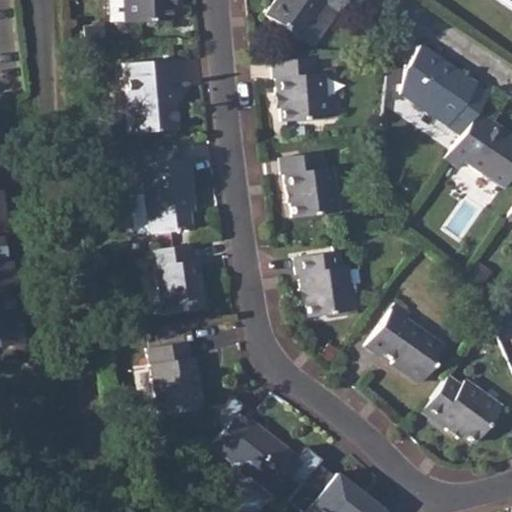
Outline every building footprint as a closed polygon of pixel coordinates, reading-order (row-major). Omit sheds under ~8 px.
[(120,0),(121,22),(166,20),(165,6),(165,0),(120,0)] [(273,0),(263,14),(298,40),(299,39),(324,4),(335,12),(344,0),(273,0)] [(511,0),(497,0),(511,10),(511,0)] [(299,39),(310,47),(335,12),(324,4),(299,39)] [(417,46),(400,70),(397,92),(458,134),(474,111),(487,92),(464,77),(461,81),(457,78),(459,74),(417,46)] [(309,57),(269,61),(271,78),(273,78),(274,93),(277,93),(278,107),(279,121),(324,118),(322,93),(319,93),(317,74),(310,74),(309,57)] [(174,59),(121,64),(128,134),(173,130),(170,102),(168,102),(167,87),(175,87),(174,59)] [(457,78),(461,81),(464,77),(467,73),(462,70),(459,74),(457,78)] [(167,87),(168,102),(170,102),(176,101),(175,87),(167,87)] [(458,134),(442,158),(456,168),(461,162),(500,188),(511,171),(511,143),(510,142),(486,125),(488,121),(474,111),(458,134)] [(486,125),(510,142),(511,138),(511,137),(488,121),(486,125)] [(146,151),(148,164),(161,162),(179,160),(176,146),(146,151)] [(315,152),(276,158),(278,175),(281,174),(283,190),(285,189),(287,203),(289,217),(333,211),(330,187),(327,187),(325,168),(317,169),(315,152)] [(93,154),(70,157),(72,173),(94,171),(93,154)] [(148,164),(133,166),(135,183),(140,182),(142,194),(147,233),(188,230),(186,213),(185,206),(192,205),(185,159),(179,160),(161,162),(148,164)] [(127,200),(132,231),(136,235),(147,233),(142,194),(130,195),(127,200)] [(502,221),(507,224),(510,218),(506,215),(502,221)] [(152,267),(158,305),(159,314),(184,310),(194,309),(202,308),(196,268),(192,269),(190,259),(188,244),(143,251),(146,267),(152,267)] [(343,266),(336,267),(334,251),(292,258),(294,274),(297,274),(299,290),(302,289),(304,302),(306,317),(350,311),(343,266)] [(0,347),(15,345),(11,315),(6,316),(2,290),(7,289),(4,263),(0,263),(0,347)] [(388,309),(403,320),(407,314),(392,303),(388,309)] [(388,309),(362,345),(377,356),(379,353),(390,361),(389,363),(417,383),(430,364),(427,362),(439,346),(403,320),(388,309)] [(499,312),(510,335),(511,333),(511,328),(504,310),(499,312)] [(510,335),(499,312),(486,318),(496,341),(510,335)] [(184,341),(145,349),(156,415),(193,409),(187,376),(193,375),(190,357),(187,357),(184,341)] [(187,376),(193,409),(199,408),(193,375),(187,376)] [(443,377),(419,411),(433,421),(434,419),(446,428),(448,426),(459,434),(471,443),(498,405),(478,390),(476,392),(461,381),(456,386),(443,377)] [(298,460),(247,420),(242,426),(230,417),(208,446),(230,464),(230,469),(241,478),(246,477),(270,496),(298,460)] [(445,430),(456,438),(459,434),(448,426),(446,428),(445,430)] [(330,475),(315,464),(287,500),(301,511),(303,511),(309,504),(319,511),(380,511),(382,510),(333,472),(330,475)]
